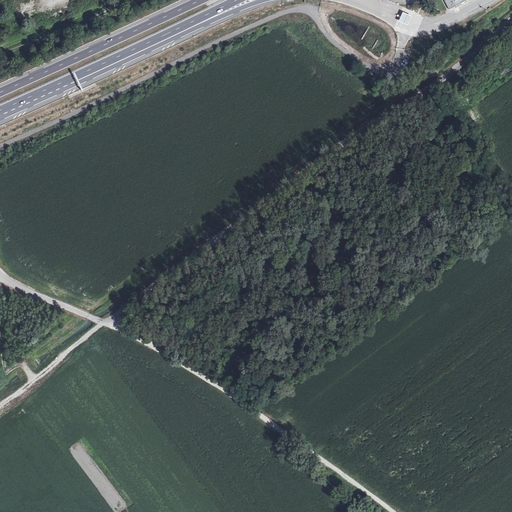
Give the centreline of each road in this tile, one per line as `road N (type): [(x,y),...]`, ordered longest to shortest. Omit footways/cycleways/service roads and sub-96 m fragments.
road 1 (unclassified): [(511,19),(104,322),(0,274)]
road 2 (track): [(392,511),(225,391),(104,322)]
road 3 (motorway): [(199,0),(0,91)]
road 4 (motorway): [(75,77),(264,0)]
road 5 (motorway): [(75,77),(238,0)]
road 6 (track): [(0,405),(104,322)]
